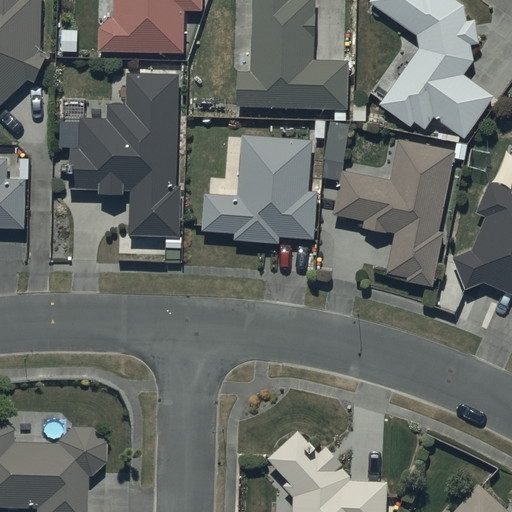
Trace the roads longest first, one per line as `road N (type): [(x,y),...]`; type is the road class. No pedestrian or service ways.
road 1 (residential): [(189,324),(350,344),(511,408)]
road 2 (residential): [(0,321),(189,324)]
road 3 (residential): [(189,324),(184,511)]
